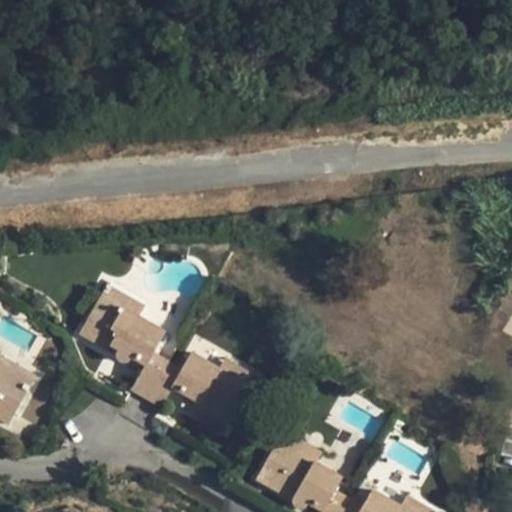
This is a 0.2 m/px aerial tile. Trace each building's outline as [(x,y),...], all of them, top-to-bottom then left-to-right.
[(109,285),(102,296),(139,318),(147,307),(109,285)] [(146,365),(132,391),(147,400),(170,360),(155,353),(167,333),(139,318),(102,296),(84,327),(100,336),(95,343),(118,356),(118,359),(119,360),(121,362),(125,363),(128,362),(130,361),(133,357),(146,365)] [(511,312),(501,330),(511,336),(511,312)] [(100,336),(84,327),(80,334),(95,343),(100,336)] [(170,360),(147,400),(162,409),(173,388),(187,396),(180,407),(201,419),(205,414),(229,427),(252,387),(221,369),(192,354),(184,369),(170,360)] [(0,355),(0,370),(29,387),(36,375),(0,355)] [(227,359),(221,369),(252,387),(258,377),(227,359)] [(0,409),(14,416),(29,387),(0,370),(0,409)] [(0,418),(10,424),(14,416),(0,409),(0,418)] [(226,433),(229,427),(205,414),(201,419),(226,433)] [(285,432),(279,443),(318,464),(323,454),(285,432)] [(324,510),(322,511),(342,511),(351,497),(338,490),(343,478),(318,464),(279,443),(261,474),(278,483),(274,490),(296,501),(296,505),(298,507),(301,508),(304,507),(307,506),(309,503),(324,510)] [(278,483),(261,474),(257,481),(274,490),(278,483)] [(351,497),(342,511),(410,511),(402,507),(374,491),(366,505),(351,497)] [(431,511),(408,498),(402,507),(410,511),(431,511)]
